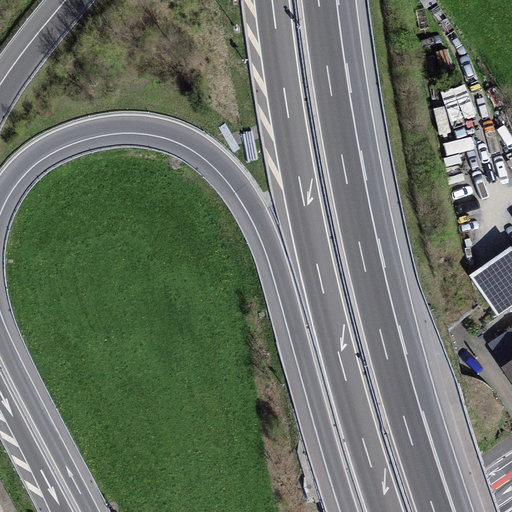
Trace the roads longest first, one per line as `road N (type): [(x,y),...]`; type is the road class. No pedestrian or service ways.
road 1 (trunk): [(0,193),(38,150),(103,126),(172,131),(218,158),(269,234),(349,511)]
road 2 (trunk): [(272,0),(302,201),(387,511)]
road 3 (motorway): [(396,394),(345,181),(319,0)]
road 4 (trunk): [(90,511),(0,335)]
road 5 (motorway): [(464,511),(435,426),(396,394)]
road 6 (motorway): [(0,396),(61,511)]
road 7 (motorway): [(434,511),(396,394)]
road 8 (motorway): [(74,0),(0,97)]
